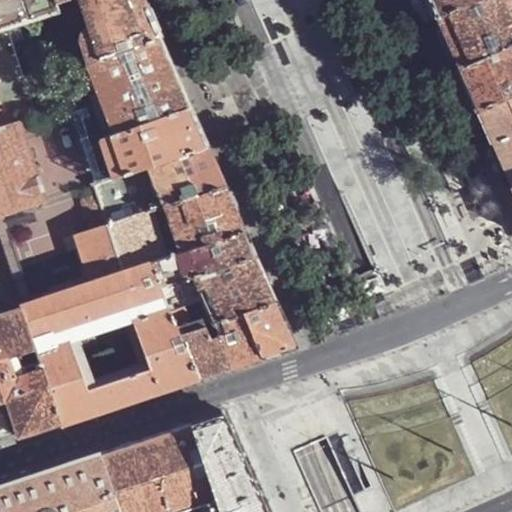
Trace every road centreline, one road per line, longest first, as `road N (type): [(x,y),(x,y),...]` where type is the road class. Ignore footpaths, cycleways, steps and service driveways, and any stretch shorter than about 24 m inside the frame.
road 1 (tertiary): [(511,283),(288,370),(0,465)]
road 2 (unknown): [(511,271),(408,65)]
